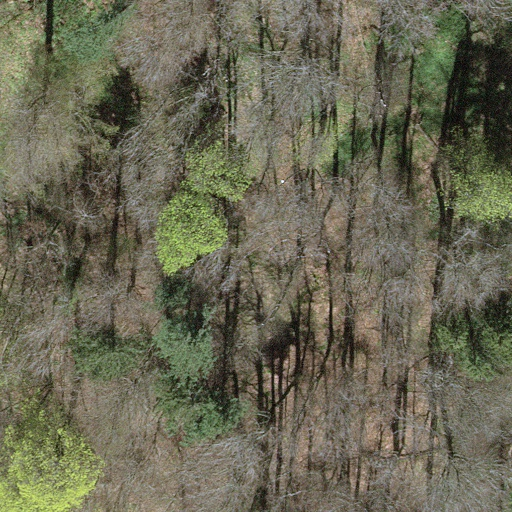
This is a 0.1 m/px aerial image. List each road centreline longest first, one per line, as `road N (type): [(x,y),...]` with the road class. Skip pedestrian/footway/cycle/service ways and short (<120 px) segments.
road 1 (track): [(225,0),(242,75),(244,316),(257,349),(281,361),(397,371),(511,356)]
road 2 (track): [(152,511),(90,473),(0,370)]
